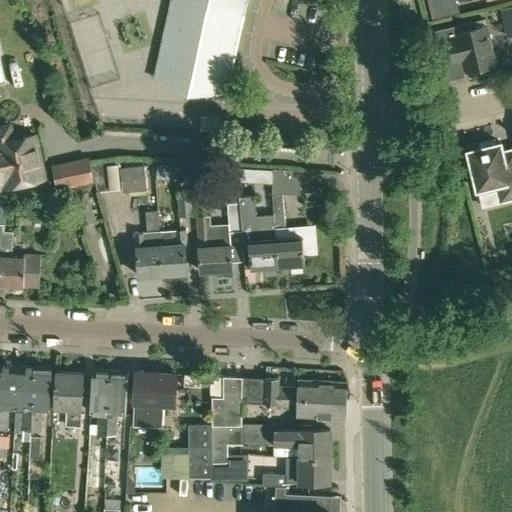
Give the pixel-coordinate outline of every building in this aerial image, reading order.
[(175,0),(158,77),(185,89),(186,87),(193,88),(193,90),(222,92),(241,7),(242,1),(242,0),(175,0)] [(456,0),(437,0),(429,2),(432,19),(459,12),(456,0)] [(511,5),(500,8),(507,37),(511,36),(511,5)] [(466,69),(467,71),(495,64),(485,25),(484,18),(456,25),(457,32),(458,35),(437,40),(443,65),(458,62),(457,59),(464,58),(464,59),(463,59),(464,60),(466,69)] [(34,136),(15,140),(11,122),(0,124),(0,183),(3,184),(3,187),(43,179),(34,136)] [(477,190),(478,190),(500,184),(504,201),(511,198),(511,149),(503,152),(501,143),(496,144),(495,139),(479,143),(480,148),(468,151),(477,190)] [(83,158),(45,163),(49,188),(87,183),(83,158)] [(92,161),(95,184),(96,192),(120,189),(116,158),(92,161)] [(120,168),(122,192),(146,189),(144,165),(120,168)] [(272,168),(272,181),(300,182),(301,170),(272,168)] [(241,231),(238,197),(237,179),(226,180),(230,231),(241,231)] [(300,182),(272,181),(271,194),(272,214),(276,265),(303,263),(302,253),(315,252),(313,225),(286,227),(284,195),(300,195),(300,182)] [(191,191),(178,192),(179,217),(192,216),(191,191)] [(94,221),(92,215),(85,192),(70,197),(79,226),(94,221)] [(238,197),(241,231),(242,249),(248,248),(249,267),(276,265),(272,214),(256,215),(255,196),(238,197)] [(176,243),(160,245),(163,275),(187,273),(185,254),(187,254),(185,229),(175,230),(176,243)] [(232,269),(230,244),(229,244),(229,235),(226,235),(225,229),(197,231),(200,272),(232,269)] [(12,232),(3,231),(0,273),(0,283),(23,285),(23,284),(39,285),(41,253),(24,252),(24,257),(11,256),(12,232)] [(163,275),(160,245),(159,231),(133,233),(135,258),(138,258),(139,276),(163,275)] [(17,366),(1,365),(0,378),(0,428),(6,429),(7,408),(15,409),(17,366)] [(34,367),(17,366),(15,409),(16,409),(14,432),(20,433),(20,429),(30,430),(34,367)] [(51,368),(34,367),(30,430),(39,431),(40,410),(48,410),(51,368)] [(97,434),(107,434),(109,371),(92,370),(89,412),(98,413),(97,434)] [(125,415),(125,414),(127,371),(109,371),(107,434),(116,435),(117,414),(125,415)] [(81,410),(82,390),(83,374),(55,372),(53,408),(66,409),(65,426),(79,427),(80,410),(81,410)] [(179,374),(150,373),(135,372),(133,426),(163,428),(165,404),(177,404),(179,374)] [(184,374),(183,386),(201,387),(201,375),(184,374)] [(212,398),(211,424),(211,444),(212,452),(212,463),(228,462),(227,444),(240,444),(240,424),(240,414),(241,402),(242,377),(211,376),(212,398)] [(264,402),(264,378),(242,377),(241,402),(264,402)] [(276,402),(276,397),(346,400),(346,382),(298,380),(298,388),(278,388),(278,379),(264,378),(264,402),(276,402)] [(346,418),(346,401),(346,400),(276,397),(276,402),(276,407),(298,407),(297,416),(346,418)] [(298,457),(330,456),(331,429),(275,429),(275,423),(240,424),(240,444),(274,444),(274,456),(298,457)] [(212,452),(211,444),(211,424),(188,424),(189,477),(213,477),(212,463),(212,452)] [(41,437),(31,437),(30,458),(39,459),(41,437)] [(84,446),(83,488),(102,488),(103,446),(84,446)] [(330,456),(298,457),(298,468),(286,467),(286,473),(263,472),(262,485),(276,486),(286,486),(286,477),(290,477),(298,481),(330,481),(330,456)] [(228,462),(212,463),(213,477),(213,480),(228,479),(228,462)] [(334,511),(335,505),(329,505),(329,496),(285,493),(286,486),(276,486),(274,511),(271,511),(272,511),(271,510),(270,509),(269,508),(268,508),(267,508),(266,508),(265,509),(264,511),(263,511),(334,511)] [(103,511),(118,511),(119,510),(116,510),(116,490),(104,490),(104,491),(103,511)]
